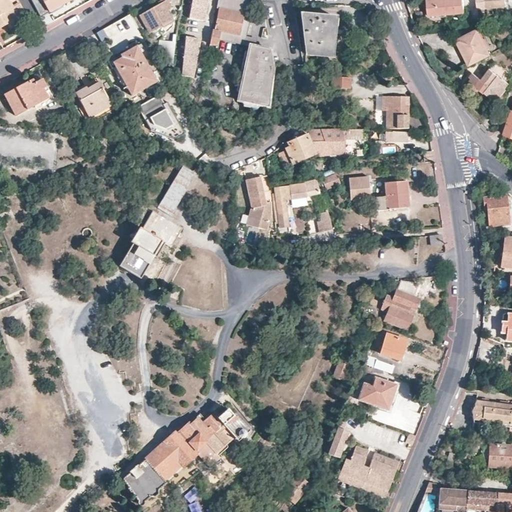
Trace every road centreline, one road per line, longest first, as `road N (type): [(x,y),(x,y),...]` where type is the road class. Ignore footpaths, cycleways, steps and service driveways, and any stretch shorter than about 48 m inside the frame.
road 1 (residential): [(399,511),(463,336),(460,228)]
road 2 (residential): [(271,0),(288,62),(285,126),(268,151),(226,162)]
road 3 (residential): [(460,228),(278,242)]
road 4 (tertiary): [(449,160),(442,127),(382,0)]
road 5 (residential): [(123,0),(0,68)]
